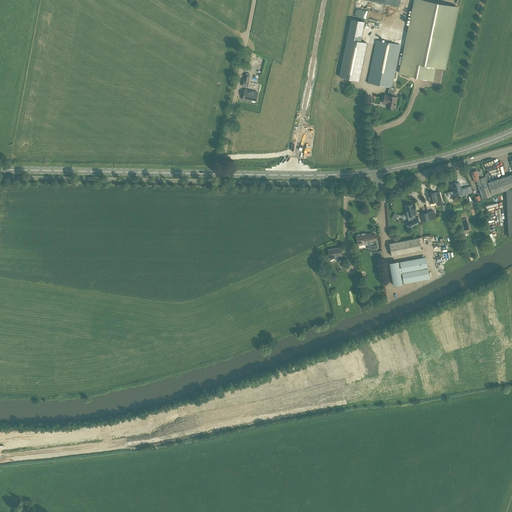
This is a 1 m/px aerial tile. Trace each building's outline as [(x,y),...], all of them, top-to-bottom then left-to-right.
[(459,7),(425,0),(413,0),(398,73),(433,81),(436,67),(446,69),(459,7)] [(359,81),(367,43),(360,41),(365,22),(351,19),(339,77),(359,81)] [(392,87),(397,64),(400,45),(376,40),(371,64),(368,82),(389,87),(388,95),(385,94),(383,103),(387,103),(389,103),(388,106),(395,108),(398,97),(394,96),(395,87),(392,87)] [(258,92),(245,89),(243,99),(251,101),(251,99),(256,100),(258,92)] [(511,160),(511,161),(511,163),(511,174),(491,181),(489,175),(486,176),(492,194),(506,189),(508,237),(511,235),(511,160)] [(483,198),(492,195),(485,176),(483,177),(481,171),(477,172),(477,171),(471,173),(474,182),(477,181),(483,198)] [(462,195),(469,193),(467,187),(461,189),(459,182),(452,184),(452,187),(445,189),(447,194),(454,193),(455,196),(462,194),(462,195)] [(437,206),(443,204),(439,192),(435,193),(435,192),(431,193),(431,192),(428,193),(429,194),(428,194),(430,203),(436,201),(437,206)] [(412,205),(412,204),(406,205),(407,209),(406,209),(408,216),(410,216),(412,220),(406,223),(408,227),(420,221),(418,217),(416,218),(414,215),(417,214),(415,209),(417,209),(415,204),(412,205)] [(430,220),(436,218),(434,211),(428,212),(430,220)] [(368,242),(377,240),(375,234),(372,235),(372,233),(356,236),(358,244),(365,243),(365,245),(369,244),(368,242)] [(392,256),(422,251),(419,238),(389,243),(392,256)] [(338,257),(337,256),(342,255),(340,247),(328,250),(329,253),(327,254),(329,260),(338,257)] [(430,278),(426,257),(398,262),(398,261),(390,262),(389,263),(394,286),(402,284),(402,283),(404,283),(430,278)]
